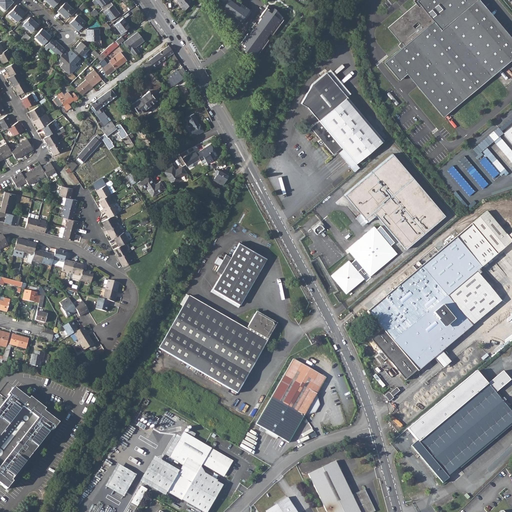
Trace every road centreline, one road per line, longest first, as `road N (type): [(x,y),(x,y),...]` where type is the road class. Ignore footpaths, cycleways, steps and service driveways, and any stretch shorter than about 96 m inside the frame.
road 1 (residential): [(225,126),(353,367),(374,427)]
road 2 (unknown): [(378,0),(376,51),(446,142),(459,145),(511,98)]
road 3 (residential): [(374,427),(288,460),(237,511)]
road 4 (residential): [(0,78),(37,142),(34,158),(0,179)]
road 5 (residential): [(111,271),(70,247),(0,228)]
